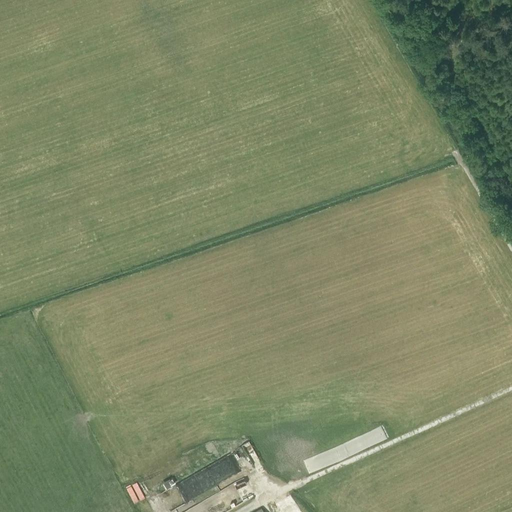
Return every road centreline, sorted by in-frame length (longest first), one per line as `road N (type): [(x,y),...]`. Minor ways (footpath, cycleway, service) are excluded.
road 1 (track): [(511,388),(277,493)]
road 2 (track): [(511,178),(413,0)]
